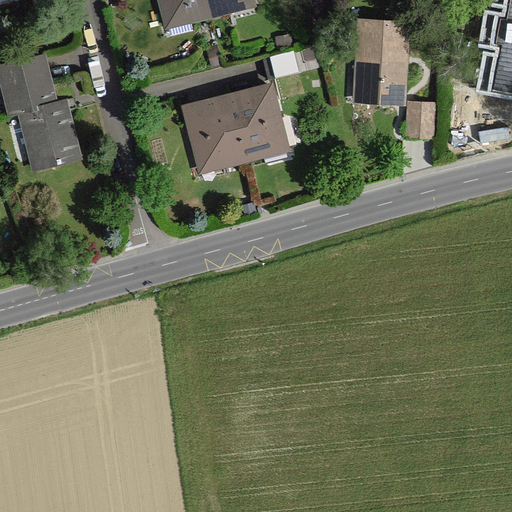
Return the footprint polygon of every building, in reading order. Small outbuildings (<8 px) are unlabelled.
[(254,0),(160,0),(168,28),(256,5),(254,0)] [(511,1),(509,1),(506,16),(500,15),(495,42),(501,43),(501,42),(511,43),(511,1)] [(410,22),(359,19),(355,101),(405,104),(410,22)] [(501,43),(493,89),(511,92),(511,43),(501,42),(501,43)] [(280,72),(302,66),(297,47),(275,53),(280,72)] [(45,54),(0,65),(0,91),(7,120),(21,116),(35,170),(84,157),(69,99),(58,102),(45,54)] [(271,84),(182,107),(199,174),(288,152),(271,84)]
